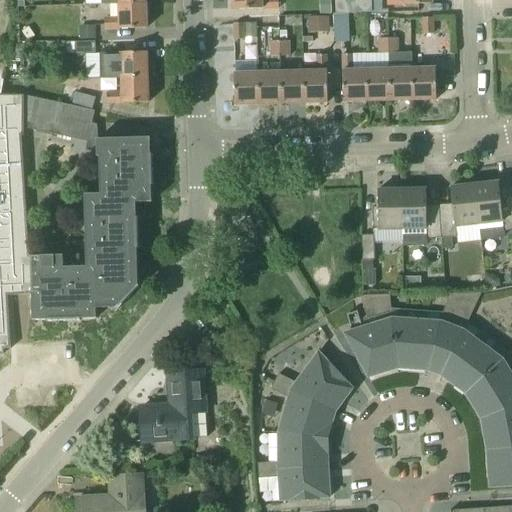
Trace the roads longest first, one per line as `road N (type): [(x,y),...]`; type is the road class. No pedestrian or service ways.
road 1 (residential): [(0,510),(188,289),(196,150)]
road 2 (residential): [(196,150),(476,141)]
road 3 (residential): [(407,495),(370,480),(358,456),(369,418),(394,403),(425,406),(447,429),(445,472),(422,491)]
road 4 (residential): [(196,150),(191,0)]
road 5 (residential): [(476,141),(472,0)]
